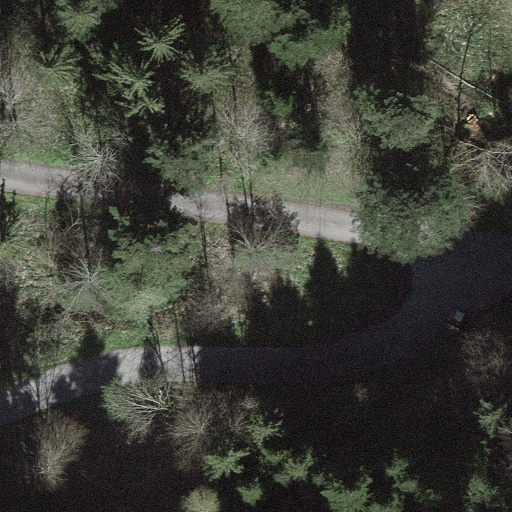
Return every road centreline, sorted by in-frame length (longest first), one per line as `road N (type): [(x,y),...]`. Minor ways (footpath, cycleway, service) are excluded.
road 1 (track): [(0,406),(59,380),(183,355),(295,359),(364,347),(433,311),(487,251)]
road 2 (track): [(487,251),(0,171)]
